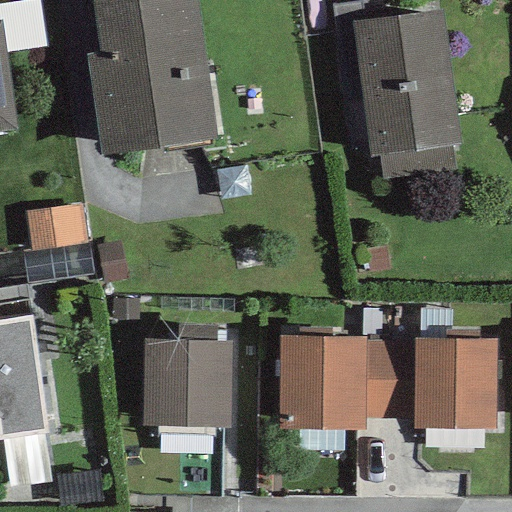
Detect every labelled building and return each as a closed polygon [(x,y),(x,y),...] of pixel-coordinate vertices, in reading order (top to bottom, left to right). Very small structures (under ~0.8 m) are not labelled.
[(217,139),(195,0),(103,0),(92,2),(99,53),(86,55),(101,156),(115,154),(217,139)] [(442,10),(352,21),(369,156),(379,155),(382,180),(455,171),(452,146),(459,145),(442,10)] [(0,131),(16,129),(0,20),(0,131)] [(0,441),(46,435),(30,317),(0,320),(0,441)] [(364,338),(279,337),(277,429),(363,431),(363,420),(364,342),(364,338)] [(231,341),(143,339),(141,427),(230,428),(231,341)] [(496,339),(413,339),(413,343),(413,420),(413,430),(496,431),(496,339)] [(413,343),(364,342),(363,420),(413,420),(413,343)]
